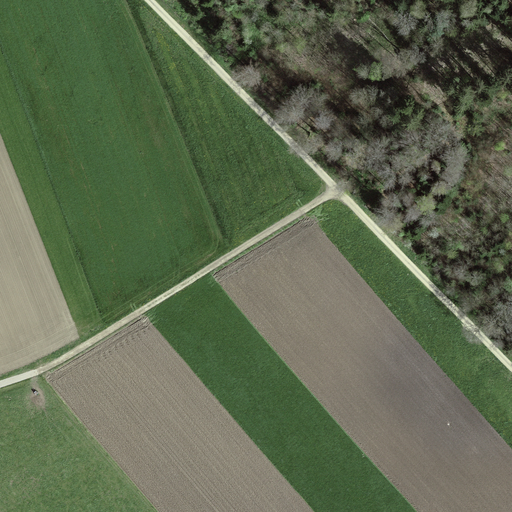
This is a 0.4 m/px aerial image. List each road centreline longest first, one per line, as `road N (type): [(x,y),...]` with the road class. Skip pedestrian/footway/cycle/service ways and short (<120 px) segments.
road 1 (track): [(149,0),(511,367)]
road 2 (track): [(336,188),(58,360),(0,383)]
